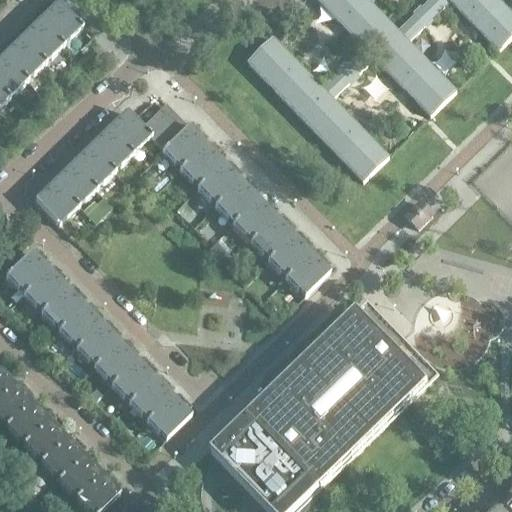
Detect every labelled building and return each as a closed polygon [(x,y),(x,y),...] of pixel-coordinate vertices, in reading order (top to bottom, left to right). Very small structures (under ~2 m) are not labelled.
[(408,46),(426,28),(450,4),(499,54),(511,41),(511,18),(494,0),(435,0),(398,37),(362,0),(319,0),(316,3),(317,3),(318,3),(365,52),(323,94),(274,44),(250,68),(364,185),(389,162),(332,103),(375,61),(432,120),(456,96),(408,46)] [(82,33),(78,28),(77,29),(57,8),(56,9),(56,10),(38,26),(62,51),(80,34),(81,35),(82,33)] [(62,51),(38,26),(20,44),(44,69),(62,51)] [(44,69),(20,44),(2,62),(26,86),(44,69)] [(26,86),(2,62),(0,63),(0,95),(8,104),(26,86)] [(0,111),(8,104),(0,95),(0,111)] [(163,157),(188,133),(165,110),(141,133),(150,142),(149,143),(163,157)] [(150,142),(141,133),(126,117),(125,118),(107,135),(131,160),(149,143),(150,142)] [(181,175),(205,151),(188,133),(163,157),(181,175)] [(131,160),(107,135),(89,153),(113,178),(131,160)] [(198,193),(223,170),(205,151),(181,175),(198,193)] [(113,178),(89,153),(71,171),(95,195),(113,178)] [(216,212),(241,188),(223,170),(198,193),(216,212)] [(95,195),(71,171),(53,188),(77,213),(95,195)] [(77,213),(53,188),(36,205),(34,206),(59,231),(77,213)] [(234,230),(258,206),(241,188),(216,212),(234,230)] [(251,248),(276,224),(258,206),(234,230),(251,248)] [(419,233),(433,219),(421,207),(407,221),(419,233)] [(269,266),(293,242),(276,224),(251,248),(269,266)] [(286,284),(311,260),(293,242),(269,266),(286,284)] [(24,300),(49,276),(32,259),(32,258),(31,257),(10,277),(9,277),(5,281),(6,283),(7,282),(24,300)] [(304,302),(329,278),(328,276),(327,277),(311,260),(286,284),(304,302)] [(42,318),(67,294),(49,276),(24,300),(42,318)] [(60,336),(84,312),(67,294),(42,318),(60,336)] [(77,354),(102,330),(84,312),(60,336),(77,354)] [(303,511),(429,391),(427,389),(432,385),(426,379),(418,371),(398,350),(396,348),(390,341),(364,315),(359,320),(357,318),(266,406),(211,459),(215,463),(262,511),(303,511)] [(95,372),(119,348),(102,330),(77,354),(95,372)] [(112,390),(137,366),(119,348),(95,372),(112,390)] [(130,408),(155,384),(137,366),(112,390),(130,408)] [(0,402),(13,390),(0,375),(0,402)] [(147,426),(172,402),(155,384),(130,408),(147,426)] [(0,425),(6,432),(31,408),(13,390),(0,402),(0,425)] [(165,445),(190,421),(189,419),(172,402),(147,426),(165,445)] [(24,450),(48,426),(31,408),(6,432),(24,450)] [(41,468),(66,444),(48,426),(24,450),(41,468)] [(59,486),(84,462),(66,444),(41,468),(59,486)] [(76,504),(101,480),(84,462),(59,486),(76,504)] [(84,511),(105,511),(120,499),(118,497),(101,480),(76,504),(84,511)] [(511,511),(511,501),(505,509),(501,511),(511,511)]
